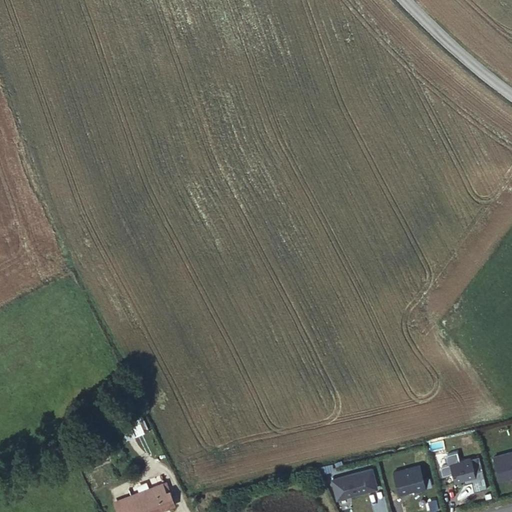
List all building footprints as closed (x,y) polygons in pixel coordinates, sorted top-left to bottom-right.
[(121,425),(125,438),(143,433),(140,420),(121,425)] [(511,452),(493,457),(498,478),(511,475),(511,452)] [(472,458),(450,465),(455,480),(476,476),(472,458)] [(374,466),(332,477),(336,498),(379,487),(374,466)] [(420,466),(392,474),(398,495),(426,487),(420,466)] [(154,500),(164,496),(159,484),(150,487),(154,500)] [(166,495),(164,496),(154,500),(122,511),(163,511),(171,509),(166,495)]
